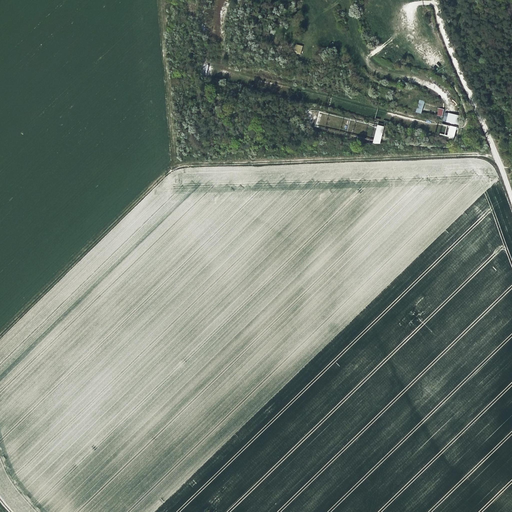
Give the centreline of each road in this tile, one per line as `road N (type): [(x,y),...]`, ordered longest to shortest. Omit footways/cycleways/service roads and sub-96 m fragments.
road 1 (track): [(0,336),(180,161),(494,147)]
road 2 (track): [(511,192),(437,0)]
road 3 (track): [(180,161),(166,0)]
